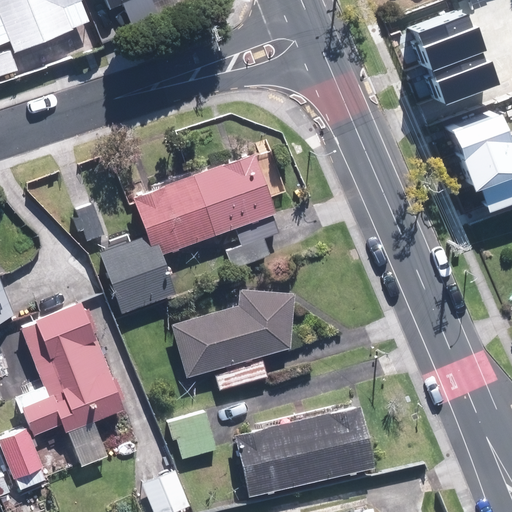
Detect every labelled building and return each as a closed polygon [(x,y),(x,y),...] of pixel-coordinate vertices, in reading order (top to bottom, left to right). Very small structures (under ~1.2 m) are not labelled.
[(0,0),(0,10),(15,50),(77,27),(68,3),(77,0),(0,0)] [(107,0),(110,8),(131,0),(107,0)] [(470,8),(416,29),(430,64),(484,44),(470,8)] [(484,44),(430,64),(445,104),(499,84),(484,44)] [(11,46),(0,50),(0,77),(20,70),(11,46)] [(464,158),(511,140),(500,113),(453,131),(464,158)] [(511,177),(511,143),(511,140),(464,158),(477,191),(483,189),(511,177)] [(281,208),(259,148),(136,193),(150,230),(103,248),(126,308),(179,289),(165,251),(237,224),(273,211),(281,208)] [(511,204),(511,177),(483,189),(492,212),(511,204)] [(106,232),(94,200),(76,206),(88,239),(106,232)] [(237,224),(243,242),(265,234),(280,229),(273,211),(237,224)] [(233,267),(272,253),(265,234),(243,242),(226,248),(233,267)] [(0,318),(14,312),(0,277),(0,318)] [(187,373),(292,344),(296,288),(242,284),(240,302),(173,320),(187,373)] [(86,305),(82,296),(23,320),(52,391),(27,402),(39,432),(65,422),(68,430),(128,405),(124,396),(127,395),(118,373),(115,374),(95,327),(100,324),(91,303),(86,305)] [(250,492),(378,464),(365,402),(237,431),(250,492)] [(218,446),(208,407),(167,418),(172,437),(178,435),(184,455),(218,446)] [(28,424),(0,435),(0,438),(15,473),(44,461),(28,424)] [(163,511),(190,502),(176,465),(144,478),(156,511),(163,511)]
